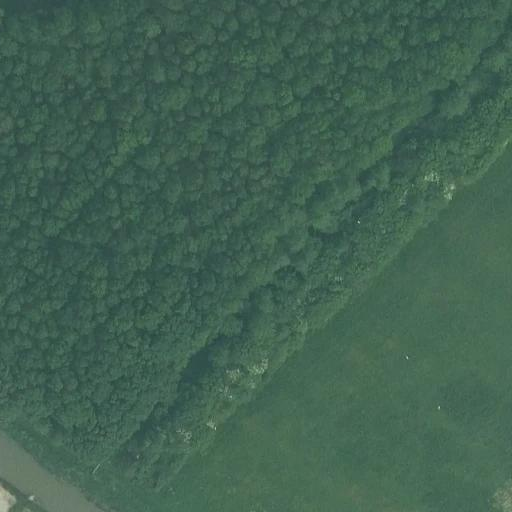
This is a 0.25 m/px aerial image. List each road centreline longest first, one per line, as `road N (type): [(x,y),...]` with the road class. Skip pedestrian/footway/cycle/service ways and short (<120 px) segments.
road 1 (track): [(107,474),(511,5)]
road 2 (track): [(0,404),(107,474)]
